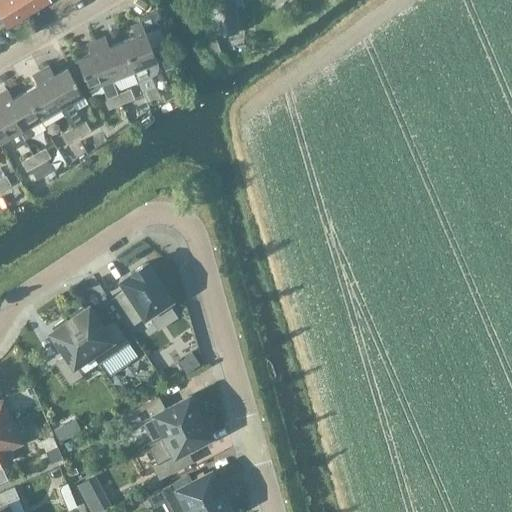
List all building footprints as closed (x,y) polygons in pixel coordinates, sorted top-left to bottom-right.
[(0,0),(0,16),(6,27),(49,2),(48,0),(0,0)] [(242,0),(210,0),(213,35),(236,33),(234,8),(243,7),(242,0)] [(134,36),(122,41),(131,65),(133,70),(132,71),(137,82),(140,92),(153,87),(150,78),(154,75),(156,72),(157,68),(156,65),(155,62),(170,56),(153,12),(138,18),(140,22),(130,26),(134,36)] [(133,70),(122,41),(108,46),(104,36),(96,40),(110,79),(111,79),(132,71),(133,70)] [(120,104),(117,93),(111,79),(110,79),(96,40),(86,44),(90,54),(76,59),(87,88),(100,83),(106,98),(103,99),(107,109),(120,104)] [(48,66),(39,71),(60,106),(72,128),(77,137),(88,131),(83,121),(82,122),(70,101),(81,94),(66,68),(53,75),(48,66)] [(60,106),(39,71),(31,76),(36,85),(24,92),(39,118),(60,106)] [(129,89),(117,93),(121,104),(133,99),(129,89)] [(6,90),(0,93),(0,98),(18,130),(19,130),(25,140),(30,137),(31,133),(27,125),(39,118),(24,92),(12,99),(6,90)] [(18,130),(0,98),(0,140),(9,136),(15,148),(25,143),(25,141),(25,140),(19,130),(18,130)] [(77,137),(72,128),(59,135),(64,145),(77,137)] [(44,149),(32,155),(44,176),(53,170),(47,159),(49,158),(44,149)] [(44,176),(32,155),(19,162),(25,172),(30,169),(36,180),(44,176)] [(4,177),(0,178),(0,190),(9,185),(4,177)] [(126,289),(115,296),(133,323),(169,300),(145,263),(130,273),(131,275),(129,276),(130,278),(125,281),(124,280),(121,281),(126,289)] [(71,318),(69,320),(98,363),(128,343),(114,322),(103,329),(87,307),(84,309),(82,306),(69,315),(71,318)] [(54,330),(50,332),(65,355),(54,362),(69,383),(81,375),(98,363),(69,320),(67,321),(65,318),(52,327),(54,330)] [(129,354),(120,366),(137,380),(146,368),(129,354)] [(142,422),(151,440),(199,416),(198,414),(201,413),(193,398),(190,400),(188,396),(164,409),(158,397),(122,416),(128,429),(142,422)] [(0,463),(6,461),(2,452),(21,444),(11,422),(2,400),(0,400),(0,463)] [(200,418),(199,416),(151,440),(147,443),(157,462),(152,465),(158,478),(192,461),(185,449),(209,436),(207,433),(211,431),(203,417),(200,418)] [(44,440),(31,447),(37,458),(50,452),(44,440)] [(220,492),(210,472),(190,482),(187,475),(161,488),(167,499),(178,493),(186,509),(220,492)] [(53,506),(63,502),(54,478),(44,482),(53,506)] [(13,487),(0,492),(0,506),(19,498),(13,487)] [(228,511),(230,511),(220,492),(186,509),(187,511),(228,511)]
